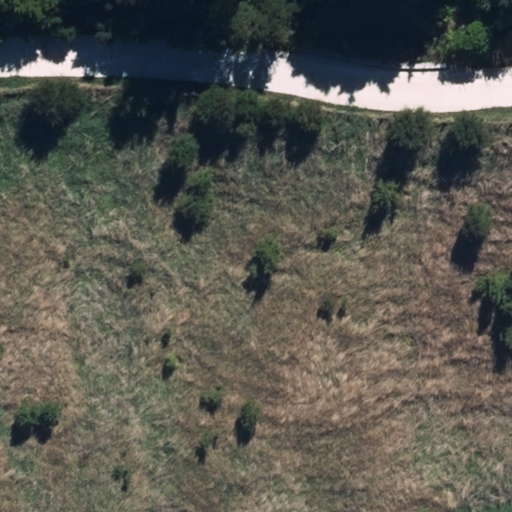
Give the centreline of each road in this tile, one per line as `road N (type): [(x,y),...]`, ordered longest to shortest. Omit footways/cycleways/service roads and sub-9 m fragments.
road 1 (unknown): [(26,0),(240,8),(511,37)]
road 2 (unknown): [(511,472),(418,482),(309,511)]
